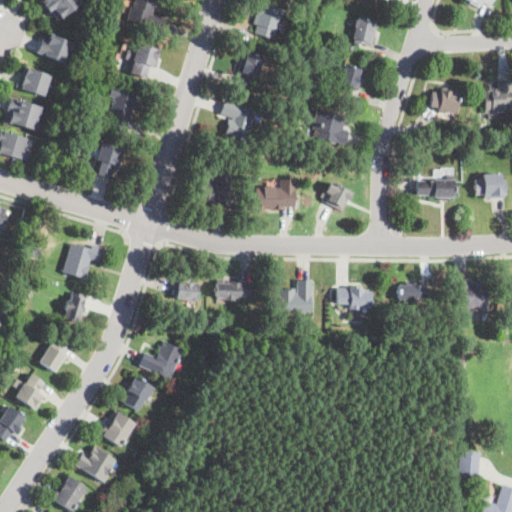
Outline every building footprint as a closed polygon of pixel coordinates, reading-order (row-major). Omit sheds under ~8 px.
[(80,0),(82,2),(58,20),(49,8),(48,9),(42,1),(43,0),(80,0)] [(157,0),(155,6),(153,6),(151,14),(165,18),(162,30),(126,20),(130,6),(132,7),(134,0),(157,0)] [(285,13),(284,16),(279,15),(272,39),(254,34),(256,25),(252,24),(259,2),(285,10),(285,13)] [(367,21),(376,22),(376,23),(371,46),(361,44),(361,45),(357,44),(354,43),(355,39),(352,38),(355,27),(353,26),(355,20),(356,21),(356,18),(367,21)] [(71,39),(63,61),(36,52),(41,38),(45,40),(48,31),(71,39)] [(158,52),(157,56),(156,56),(156,57),(158,57),(155,68),(149,66),(145,78),(129,73),(133,61),(124,58),(127,50),(134,52),(137,43),(158,50),(158,52)] [(262,60),(261,66),(259,71),(258,71),(256,77),(253,77),(252,81),(245,78),(245,77),(236,75),(237,69),(240,60),(243,61),(246,53),(261,57),(260,60),(262,60)] [(340,65),(343,66),(343,65),(359,69),(358,73),(361,73),(358,87),(355,86),(354,89),(350,88),(349,92),(339,89),(337,89),(338,85),(337,85),(340,73),(334,71),(335,64),(340,65)] [(50,74),(43,95),(15,86),(19,74),(21,75),(23,66),(50,74)] [(511,111),(485,114),(484,114),(482,90),(497,89),(496,81),(503,80),(511,79),(511,93),(511,102),(511,111)] [(140,98),(138,102),(137,106),(135,105),(133,110),(130,109),(128,118),(130,119),(126,133),(108,127),(111,115),(109,115),(108,112),(109,108),(111,107),(112,104),(111,104),(112,99),(113,99),(114,98),(108,96),(110,87),(135,95),(134,97),(140,98)] [(457,92),(455,101),(452,121),(446,120),(447,113),(437,111),(437,108),(428,107),(431,91),(445,93),(446,88),(457,90),(457,92)] [(40,110),(34,129),(10,121),(10,123),(3,121),(6,110),(5,110),(10,96),(41,106),(39,110),(40,110)] [(251,119),(250,123),(245,141),(222,135),(227,118),(231,120),(231,118),(219,114),(223,100),(254,109),(251,119)] [(348,116),(346,126),(343,125),(342,129),(347,130),(343,144),(312,137),(314,129),(311,129),(316,109),(348,116)] [(23,151),(21,151),(19,157),(0,152),(0,129),(26,137),(24,142),(25,142),(23,151)] [(119,163),(118,166),(114,164),(110,179),(96,174),(100,161),(96,159),(101,142),(124,150),(119,163)] [(230,165),(229,181),(228,190),(232,191),(231,206),(216,205),(217,203),(198,201),(201,176),(201,170),(213,171),(213,174),(219,175),(220,164),(230,165)] [(499,173),(499,180),(503,180),(504,198),(483,199),(483,195),(474,195),(473,180),(481,180),(481,174),(499,173)] [(294,180),(294,194),(294,207),(281,207),(281,209),(264,209),(264,210),(254,210),(255,194),(255,188),(279,188),(279,179),(294,180)] [(452,182),(452,197),(449,197),(449,200),(436,200),(436,196),(415,195),(415,181),(415,180),(452,180),(452,182)] [(344,205),(341,211),(325,203),(329,195),(324,193),(326,187),(329,182),(350,192),(344,205)] [(0,231),(1,231),(8,208),(0,205),(0,231)] [(88,249),(90,249),(91,245),(101,248),(97,261),(89,259),(84,279),(61,272),(70,243),(88,249)] [(40,249),(37,257),(30,254),(33,246),(40,249)] [(198,281),(197,290),(198,290),(198,296),(196,296),(195,300),(193,300),(192,302),(182,301),(182,299),(174,299),(174,296),(171,296),(172,282),(186,283),(186,280),(198,281)] [(310,293),(310,295),(309,313),(276,311),(277,290),(284,290),(284,288),(294,288),(294,293),(296,293),(296,280),(311,280),(310,293)] [(468,282),(468,283),(471,283),(471,282),(479,282),(479,283),(486,282),(487,313),(476,314),(476,310),(471,310),(471,315),(460,315),(459,297),(454,297),(454,281),(468,280),(468,282)] [(239,281),(251,281),(251,296),(239,296),(239,297),(234,297),(234,301),(224,301),(223,301),(223,298),(215,298),(215,283),(226,283),(226,281),(239,281)] [(421,285),(421,286),(425,286),(425,299),(415,298),(415,302),(405,302),(405,300),(396,300),(396,285),(406,285),(406,282),(414,282),(414,285),(421,285)] [(359,286),(359,289),(363,289),(363,291),(369,291),(369,308),(358,308),(358,310),(348,310),(348,304),(336,304),(336,288),(348,288),(348,286),(359,286)] [(83,295),(83,297),(80,305),(84,306),(81,315),(79,315),(77,322),(62,317),(65,310),(63,309),(66,300),(69,301),(71,295),(71,296),(73,291),(84,295),(83,295)] [(64,345),(67,348),(63,355),(64,355),(63,356),(66,358),(63,363),(60,362),(53,372),(38,362),(49,345),(50,346),(54,339),(64,345)] [(182,350),(177,362),(169,380),(137,365),(138,364),(143,352),(155,358),(163,341),(182,350)] [(43,383),(39,390),(37,392),(43,396),(34,410),(14,396),(18,390),(12,385),(16,379),(24,383),(30,373),(44,382),(43,383)] [(148,395),(144,401),(142,400),(136,410),(122,402),(129,391),(126,390),(135,376),(153,387),(148,395)] [(17,430),(15,434),(11,431),(4,441),(0,438),(0,417),(8,406),(24,416),(20,422),(22,424),(17,430)] [(133,423),(134,423),(119,447),(100,434),(100,433),(99,432),(106,420),(110,423),(117,412),(133,423)] [(465,414),(464,424),(454,424),(454,414),(465,414)] [(464,428),(464,436),(454,436),(454,427),(464,428)] [(103,452),(111,457),(115,459),(107,474),(108,475),(104,482),(74,465),(81,452),(87,455),(92,446),(103,452)] [(458,449),(457,474),(478,475),(479,450),(458,449)] [(85,487),(84,489),(70,511),(52,499),(53,498),(50,497),(57,486),(60,488),(68,476),(85,487)] [(511,511),(477,511),(481,500),(495,504),(502,484),(511,487),(511,511)]
